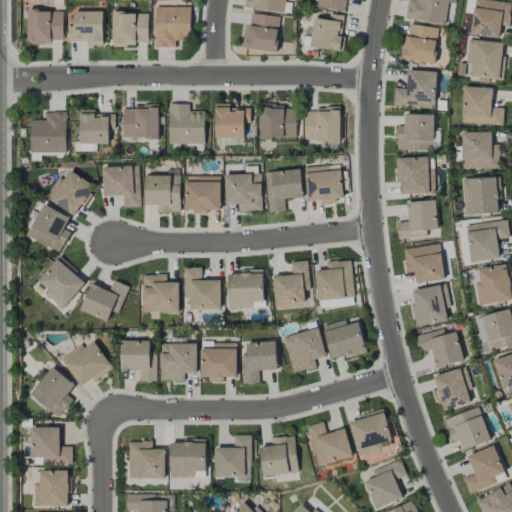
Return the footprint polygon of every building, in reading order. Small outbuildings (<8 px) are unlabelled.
[(284,12),(284,0),(244,0),(244,8),(284,12)] [(316,0),(316,7),(347,11),(348,0),(316,0)] [(407,0),(406,19),(446,23),(448,2),(455,2),(455,0),(407,0)] [(499,37),(500,26),(508,27),(511,2),(487,0),(474,0),(471,34),(499,37)] [(154,47),(175,47),(175,40),(190,40),(190,6),(154,7),(154,47)] [(62,11),(27,11),(28,43),(63,43),(62,11)] [(67,41),(88,41),(88,46),(103,45),(102,11),(73,11),(73,26),(67,26),(67,41)] [(112,13),(112,45),(148,44),(148,13),(112,13)] [(276,52),(280,17),(248,13),(244,48),(276,52)] [(309,47),(340,51),(345,16),(329,14),(328,20),(313,17),(309,47)] [(434,63),(438,28),(406,24),(402,60),(434,63)] [(501,80),(505,43),(468,39),(466,64),(471,65),(470,77),(501,80)] [(435,108),(436,71),(407,70),(407,89),(394,88),(393,106),(435,108)] [(492,87),(463,86),(461,123),(502,124),(503,108),(491,107),(492,87)] [(168,144),(204,144),(205,111),(189,111),(189,104),(169,104),(168,144)] [(250,108),(230,108),(230,104),(215,104),(215,137),(244,136),(244,123),(250,123),(250,108)] [(122,138),(158,138),(158,105),(134,105),(134,109),(123,109),(122,138)] [(261,138),(296,138),(296,106),(261,106),(261,138)] [(115,114),(94,114),(94,110),(80,109),(79,144),(109,144),(109,129),(115,130),(115,114)] [(340,140),(340,109),(304,109),(304,141),(340,140)] [(30,120),(31,153),(66,153),(66,112),(46,112),(46,120),(30,120)] [(434,115),(404,114),(404,126),(397,126),(396,149),(433,150),(434,115)] [(491,132),(461,133),(462,169),(500,168),(499,144),(492,144),(491,132)] [(216,145),(243,144),(243,137),(215,138),(216,145)] [(398,194),(434,193),(433,156),(397,158),(398,194)] [(103,196),(123,196),(124,208),(140,207),(139,165),(102,167),(103,196)] [(302,198),(301,169),(266,171),(268,213),(285,212),(284,198),(302,198)] [(45,198),(74,216),(93,185),(69,170),(63,180),(58,177),(45,198)] [(261,173),(225,174),(225,205),(238,204),(238,212),(262,211),(261,173)] [(180,175),(144,175),(144,205),(156,205),(156,212),(180,213),(180,175)] [(220,176),(184,176),(185,211),(220,211),(220,176)] [(498,177),(461,179),(463,214),(500,213),(498,177)] [(438,229),(435,200),(406,202),(408,222),(396,223),(398,239),(427,236),(426,230),(438,229)] [(60,252),(69,231),(64,229),(70,216),(41,204),(27,238),(60,252)] [(497,239),(509,238),(507,220),(465,225),(469,261),(499,258),(497,239)] [(406,273),(414,272),(415,283),(444,280),(439,244),(403,248),(406,273)] [(46,289),(43,293),(61,309),(86,282),(59,257),(37,281),(46,289)] [(354,297),(350,259),(326,262),(327,269),(314,271),(317,300),(354,297)] [(273,276),(275,308),(305,307),(304,291),(309,290),(307,261),(290,262),(291,275),(273,276)] [(511,301),(507,265),(478,268),(479,281),(475,282),(478,305),(511,301)] [(220,310),(220,280),(201,280),(201,268),(184,268),(183,298),(190,298),(190,309),(220,310)] [(228,308),(251,308),(251,301),(263,300),(262,271),(227,272),(228,308)] [(179,312),(179,282),(166,282),(166,275),(143,274),(142,312),(179,312)] [(118,313),(129,287),(113,280),(109,291),(91,283),(80,310),(107,321),(111,311),(118,313)] [(412,290),(414,304),(411,305),(415,327),(447,321),(445,309),(450,308),(445,284),(412,290)] [(511,320),(510,310),(483,314),(489,349),(511,345),(511,320)] [(484,353),(490,351),(481,317),(474,319),(484,353)] [(366,352),(358,322),(346,325),(345,320),(323,326),(331,360),(366,352)] [(326,357),(318,327),(283,337),(293,374),(316,367),(314,360),(326,357)] [(456,332),(444,335),(443,329),(416,336),(420,351),(431,349),(436,367),(463,360),(456,332)] [(150,340),(120,341),(121,369),(139,369),(139,382),(156,381),(156,357),(150,358),(150,340)] [(82,345),(62,357),(77,385),(110,367),(95,341),(83,347),(82,345)] [(242,384),(259,384),(258,371),(277,370),(275,341),(246,342),(246,355),(241,355),(242,384)] [(236,343),(201,342),(200,379),(224,380),(224,377),(236,377),(236,343)] [(196,343),(163,344),(163,353),(159,353),(160,381),(184,381),(184,373),(197,373),(196,343)] [(511,354),(493,359),(503,394),(511,391),(511,354)] [(75,385),(51,366),(29,394),(59,417),(73,399),(67,395),(75,385)] [(441,411),(473,403),(465,368),(432,375),(441,411)] [(490,439),(477,406),(443,420),(452,441),(458,438),(463,450),(490,439)] [(391,440),(383,411),(348,420),(357,455),(382,449),(381,443),(391,440)] [(345,428),(326,433),(323,422),(307,426),(317,466),(352,457),(345,428)] [(59,427),(30,427),(30,457),(42,457),(42,463),(72,464),(72,446),(59,446),(59,427)] [(214,448),(214,477),(250,477),(250,435),(234,435),(234,447),(214,448)] [(298,473),(294,436),(270,438),(271,445),(259,447),(262,476),(298,473)] [(205,440),(170,441),(170,477),(206,476),(205,440)] [(165,449),(152,449),(152,442),(129,441),(128,479),(164,479),(165,449)] [(506,479),(494,446),(467,456),(474,474),(463,479),(469,494),(506,479)] [(375,509),(402,498),(395,480),(406,476),(400,460),(372,471),(374,476),(364,480),(375,509)] [(68,470),(40,471),(40,483),(34,483),(34,507),(68,506),(68,470)] [(511,511),(511,486),(510,483),(476,500),(481,511),(511,511)] [(155,494),(125,494),(126,511),(138,511),(167,511),(167,500),(155,500),(155,494)] [(261,511),(255,507),(252,510),(242,501),(231,511),(261,511)] [(416,511),(413,501),(382,511),(416,511)] [(314,511),(300,502),(293,511),(314,511)]
